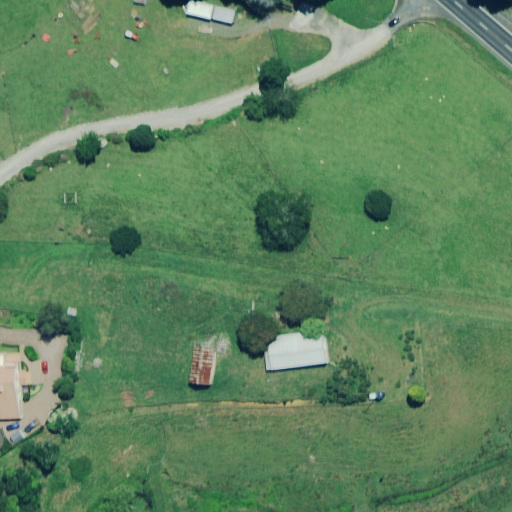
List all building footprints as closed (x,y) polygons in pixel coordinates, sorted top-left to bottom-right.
[(214,20),(217,7),(191,1),(188,14),(214,20)] [(217,7),(214,20),(234,24),(237,11),(217,7)] [(268,371),(329,363),(324,330),(264,337),(268,371)] [(194,347),(190,382),(210,385),(215,349),(194,347)] [(0,421),(23,420),(20,354),(0,354),(0,421)]
